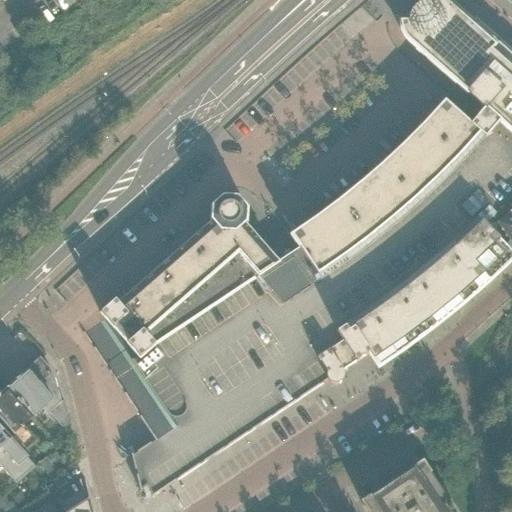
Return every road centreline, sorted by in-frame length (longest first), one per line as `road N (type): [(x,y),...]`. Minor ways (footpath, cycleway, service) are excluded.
road 1 (secondary): [(37,266),(132,189),(166,146),(328,0)]
road 2 (secondary): [(291,0),(138,144),(37,266)]
road 3 (residential): [(203,511),(448,342)]
road 4 (residential): [(111,511),(73,360),(8,294)]
